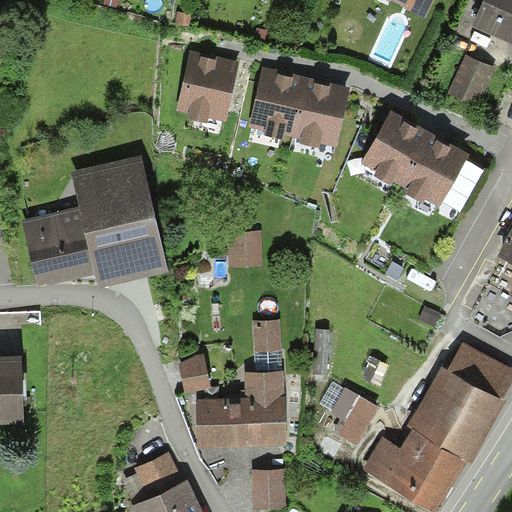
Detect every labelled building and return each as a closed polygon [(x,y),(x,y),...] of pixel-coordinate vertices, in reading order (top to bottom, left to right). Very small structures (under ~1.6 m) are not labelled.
[(382,0),(425,21),(435,0),(382,0)] [(511,0),(485,0),(473,28),(511,45),(511,0)] [(218,61),(190,55),(178,112),(190,115),(189,121),(207,125),(209,118),(227,122),(240,66),(218,61)] [(496,67),(468,56),(452,94),(480,106),(496,67)] [(299,76),(264,68),(251,124),(269,128),(268,134),(287,138),(288,133),(304,136),(303,142),(323,146),(324,140),(340,144),(353,88),(318,80),(299,76)] [(421,130),(391,113),(363,163),(380,172),(376,178),(392,187),(394,182),(409,190),(406,196),(424,206),(427,201),(441,208),(469,156),(438,139),(421,130)] [(76,207),(23,220),(40,290),(95,277),(98,290),(169,273),(141,155),(68,173),(76,207)] [(262,233),(229,235),(231,267),(263,266),(262,233)] [(511,235),(498,263),(511,269),(511,235)] [(281,321),(254,322),(256,352),(282,351),(281,321)] [(331,330),(316,330),(314,375),(329,376),(331,330)] [(87,345),(67,345),(65,426),(104,427),(106,345),(87,345)] [(412,434),(466,463),(471,466),(505,405),(502,403),(511,385),(511,372),(465,346),(449,376),(441,371),(407,431),(412,434)] [(206,358),(179,362),(184,393),(211,389),(206,358)] [(0,359),(0,427),(25,427),(23,359),(0,359)] [(248,400),(196,403),(199,451),(289,447),(286,374),(247,375),(248,400)] [(380,409),(346,389),(332,413),(349,422),(340,437),(358,447),(380,409)] [(466,463),(412,434),(402,452),(381,440),(362,475),(429,511),(438,511),(449,493),(466,463)] [(125,477),(134,497),(129,499),(135,511),(209,511),(189,469),(181,473),(169,449),(138,463),(141,470),(125,477)] [(285,470),(252,471),(254,511),(286,510),(285,470)]
